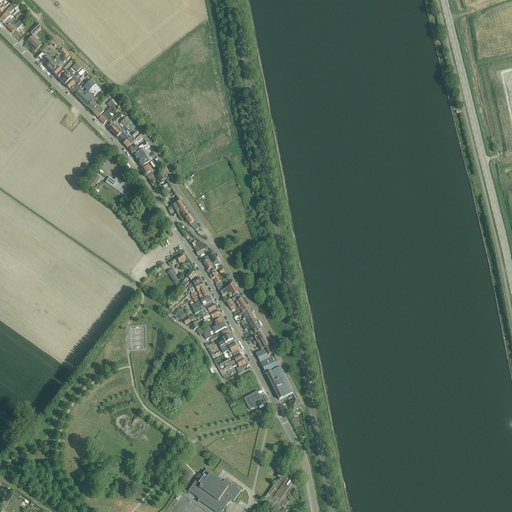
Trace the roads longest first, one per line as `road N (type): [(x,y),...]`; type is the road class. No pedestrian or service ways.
road 1 (residential): [(315,511),(303,459),(169,221)]
road 2 (tertiary): [(511,281),(444,0)]
road 3 (residential): [(169,221),(110,138),(0,29)]
road 4 (track): [(18,0),(117,102),(164,166)]
road 5 (residential): [(311,405),(302,403),(210,242)]
